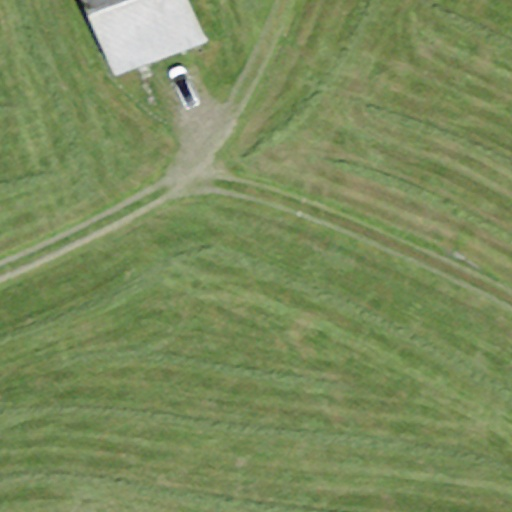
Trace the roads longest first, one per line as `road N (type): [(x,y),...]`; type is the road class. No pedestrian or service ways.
road 1 (track): [(511,292),(297,197),(190,177)]
road 2 (track): [(190,177),(0,265)]
road 3 (track): [(290,0),(253,83),(190,177)]
